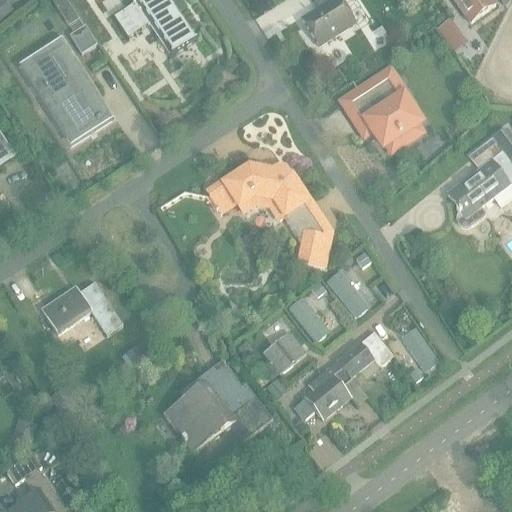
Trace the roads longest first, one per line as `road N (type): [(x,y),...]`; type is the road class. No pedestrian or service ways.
road 1 (residential): [(459,366),(274,89)]
road 2 (residential): [(274,89),(0,270)]
road 3 (unknown): [(131,183),(188,300),(188,318),(165,320),(90,211)]
road 4 (tertiary): [(341,511),(511,387)]
